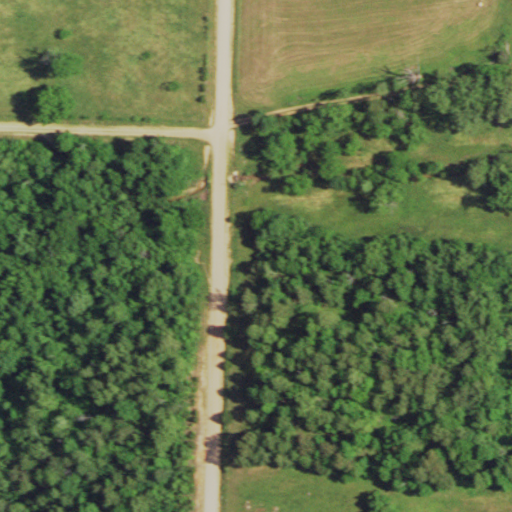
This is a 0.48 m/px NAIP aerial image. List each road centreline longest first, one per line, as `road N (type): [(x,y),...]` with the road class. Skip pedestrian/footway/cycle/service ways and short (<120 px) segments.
road 1 (residential): [(209,511),(220,133)]
road 2 (residential): [(220,133),(0,127)]
road 3 (residential): [(220,133),(222,0)]
